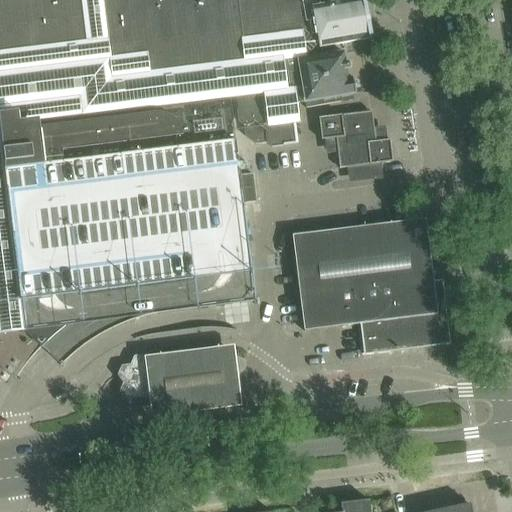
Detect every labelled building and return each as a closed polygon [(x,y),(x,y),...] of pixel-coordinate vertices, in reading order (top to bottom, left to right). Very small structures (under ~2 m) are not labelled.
[(0,0),(0,43),(1,55),(30,52),(23,0),(0,0)] [(23,0),(30,52),(89,44),(83,0),(23,0)] [(99,0),(108,61),(146,57),(147,68),(159,66),(160,75),(234,66),(233,57),(245,55),(244,45),(242,45),(236,0),(99,0)] [(236,0),(242,45),(244,45),(281,40),(277,4),(276,0),(236,0)] [(276,0),(277,4),(301,1),(305,33),(297,34),(298,38),(306,37),(318,46),(311,7),(330,4),(329,0),(276,0)] [(311,7),(318,46),(319,49),(371,39),(368,23),(370,22),(369,16),(366,15),(363,0),(352,0),(330,4),(311,7)] [(277,4),(281,40),(298,38),(297,34),(305,33),(301,1),(277,4)] [(291,105),(298,104),(305,103),(306,109),(342,103),(341,97),(355,94),(353,80),(348,81),(343,53),(297,61),(299,69),(273,72),(275,92),(281,91),(291,99),(291,105)] [(261,127),(250,141),(255,145),(266,144),(271,148),(282,147),(283,145),(297,144),(294,113),(279,114),(269,107),(267,92),(251,94),(255,121),(261,127)] [(244,137),(250,141),(261,127),(255,121),(251,94),(236,96),(237,110),(236,111),(238,122),(243,126),(244,137)] [(5,137),(1,137),(5,169),(4,170),(21,301),(23,315),(24,332),(40,347),(41,348),(47,342),(55,335),(60,331),(64,327),(66,326),(82,324),(149,316),(198,310),(224,307),(255,303),(254,298),(250,261),(244,215),(243,207),(243,205),(256,204),(253,175),(240,177),(230,99),(230,95),(38,120),(37,120),(29,130),(29,131),(29,134),(20,135),(12,136),(5,137)] [(339,170),(380,165),(393,163),(390,141),(384,142),(383,133),(374,133),(371,113),(342,117),(342,116),(318,119),(321,141),(327,140),(328,149),(337,148),(339,170)] [(360,325),(363,356),(450,345),(442,281),(433,282),(425,220),(292,237),(303,332),(360,325)] [(242,412),(234,352),(145,363),(153,423),(242,412)] [(122,368),(118,377),(123,384),(120,392),(126,400),(144,397),(155,372),(143,357),(135,358),(131,366),(122,368)] [(369,511),(368,501),(339,505),(340,511),(369,511)] [(469,511),(469,505),(464,506),(463,503),(454,505),(454,508),(438,511),(469,511)]
